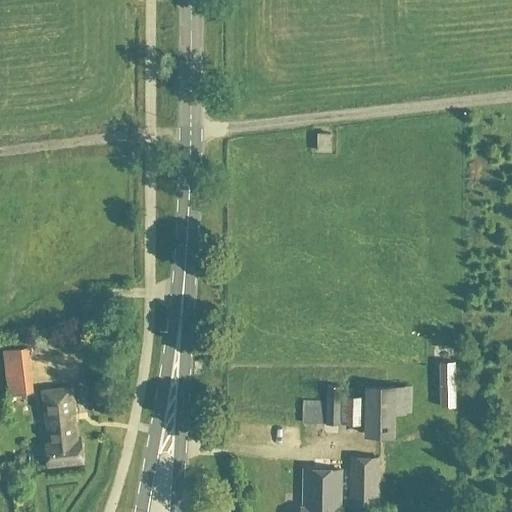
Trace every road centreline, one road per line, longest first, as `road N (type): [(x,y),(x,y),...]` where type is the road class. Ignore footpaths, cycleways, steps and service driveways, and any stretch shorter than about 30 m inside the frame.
road 1 (secondary): [(180,320),(141,511)]
road 2 (secondary): [(174,511),(180,320)]
road 3 (unclassified): [(0,154),(188,132)]
road 4 (secondary): [(180,320),(188,132)]
road 5 (secondary): [(188,132),(187,0)]
